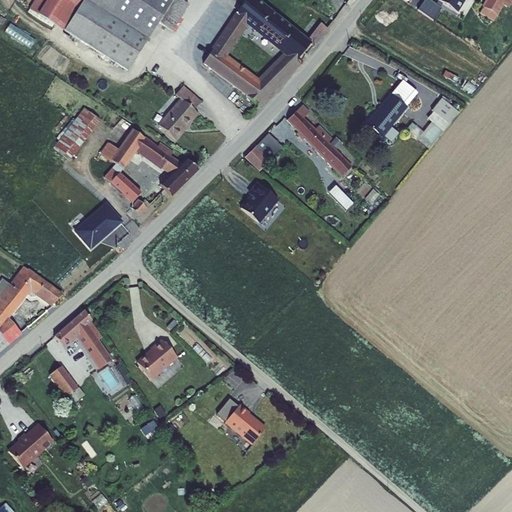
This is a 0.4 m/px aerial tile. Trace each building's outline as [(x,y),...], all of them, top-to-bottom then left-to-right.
[(75,0),(47,0),(38,14),(58,27),(75,0)] [(75,0),(58,27),(136,76),(167,28),(179,36),(195,11),(182,2),(183,0),(75,0)] [(321,22),(309,37),(258,0),(245,0),(200,61),(264,108),(326,25),(321,22)] [(511,0),(494,0),(490,9),(504,16),(511,0)] [(325,27),(313,43),(320,48),(339,24),(338,22),(325,27)] [(6,32),(32,47),(37,38),(11,23),(6,32)] [(208,106),(190,91),(183,100),(188,104),(167,131),(183,144),(205,117),(202,114),(208,106)] [(415,110),(400,98),(375,129),(391,141),(415,110)] [(467,116),(450,101),(441,113),(458,127),(467,116)] [(309,108),(303,114),(312,123),(318,116),(309,108)] [(301,115),(297,111),(292,116),(296,120),(293,123),(305,134),(303,136),(307,140),(308,138),(352,181),(354,179),(361,171),(362,171),(346,155),(347,153),(344,150),(342,152),(340,149),(332,142),(336,138),(325,129),(322,132),(312,123),(303,114),(301,115)] [(90,112),(60,152),(75,163),(105,123),(90,112)] [(102,153),(115,162),(104,176),(135,201),(143,191),(121,173),(139,149),(176,177),(165,188),(174,197),(200,170),(188,162),(186,165),(173,155),(175,152),(162,142),(160,145),(136,127),(120,150),(110,142),(102,153)] [(344,146),(336,138),(332,142),(340,149),(344,146)] [(266,156),(260,151),(250,162),(256,167),(266,156)] [(365,175),(361,171),(354,179),(358,184),(365,175)] [(239,206),(266,230),(286,207),(260,183),(239,206)] [(156,211),(147,202),(138,212),(147,221),(156,211)] [(70,300),(32,272),(17,291),(15,290),(4,304),(2,307),(3,309),(0,312),(0,333),(2,336),(0,337),(0,360),(2,363),(8,358),(16,351),(4,336),(13,324),(36,294),(61,312),(70,300)] [(0,300),(4,304),(15,290),(9,285),(0,297),(0,300)] [(101,326),(93,315),(62,342),(70,351),(84,339),(109,373),(120,365),(106,346),(110,343),(99,328),(101,326)] [(27,342),(13,324),(4,336),(16,351),(27,342)] [(160,385),(185,362),(169,345),(160,353),(160,354),(159,355),(160,357),(156,360),(155,360),(145,368),(160,385)] [(120,365),(109,373),(111,377),(117,372),(119,374),(124,371),(120,365)] [(84,394),(69,372),(59,379),(68,394),(63,397),(75,414),(80,410),(74,402),(84,394)] [(111,377),(109,378),(116,388),(119,386),(111,377)] [(109,378),(86,393),(93,404),(116,389),(116,388),(109,378)] [(237,404),(224,419),(233,426),(245,411),(237,404)] [(273,433),(264,426),(262,426),(255,420),(255,419),(255,418),(255,417),(246,410),(245,411),(233,426),(232,427),(259,449),(273,433)] [(60,450),(47,433),(34,443),(32,440),(25,446),(27,448),(15,457),(29,474),(60,450)] [(103,492),(93,498),(99,507),(109,501),(103,492)]
